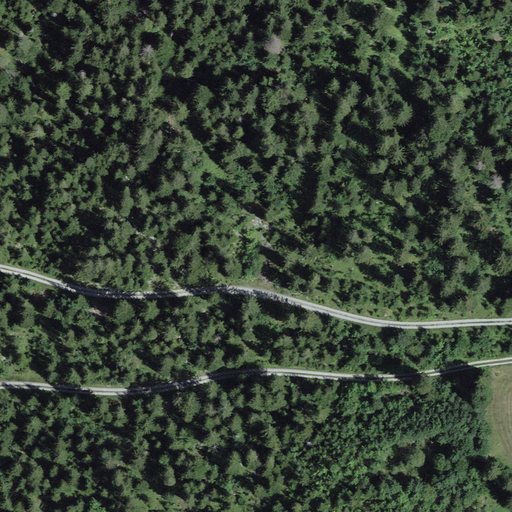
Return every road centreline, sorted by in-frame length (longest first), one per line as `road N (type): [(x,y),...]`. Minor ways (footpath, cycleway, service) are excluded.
road 1 (track): [(0,270),(84,294),(267,296),(380,326),(511,323)]
road 2 (track): [(511,362),(389,381),(258,373),(112,395),(0,387)]
